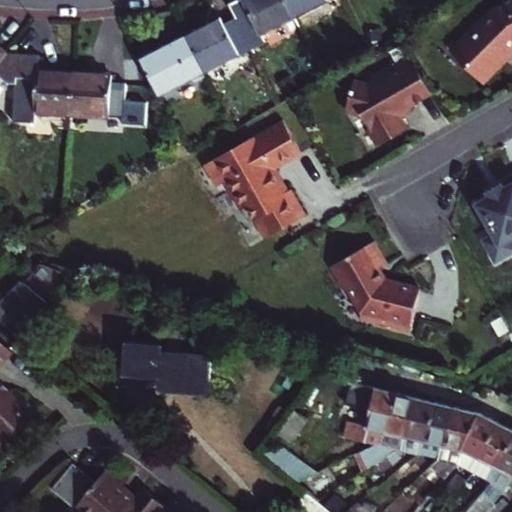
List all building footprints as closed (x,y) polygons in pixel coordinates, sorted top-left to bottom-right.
[(238,0),(234,3),(241,16),(257,47),(267,42),(265,37),(296,20),(286,0),(238,0)] [(286,0),(296,20),(334,0),(286,0)] [(467,67),(481,81),(503,58),(505,60),(511,51),(511,0),(507,0),(494,8),(480,22),(481,24),(458,47),(453,53),(467,67)] [(450,50),(453,53),(458,47),(481,24),(480,22),(494,8),(492,6),(450,50)] [(193,41),(209,72),(257,47),(241,16),(229,22),(225,15),(189,34),(193,41)] [(0,66),(13,50),(13,49),(0,39),(0,66)] [(143,58),(163,96),(209,72),(193,41),(180,47),(177,41),(143,58)] [(79,70),(44,68),(45,52),(13,50),(0,66),(0,68),(14,79),(19,80),(17,118),(36,119),(36,111),(76,113),(79,70)] [(503,58),(481,81),(484,84),(511,55),(511,51),(505,60),(503,58)] [(433,94),(411,56),(393,66),(392,65),(374,75),(371,85),(354,80),(346,110),(363,115),(370,127),(368,128),(378,146),(408,129),(400,115),(412,109),(410,107),(433,94)] [(79,70),(76,113),(126,116),(126,122),(150,124),(151,101),(129,100),(131,82),(117,81),(118,73),(79,70)] [(267,237),(306,215),(291,190),(287,192),(273,168),(302,152),(286,124),(257,140),(255,136),(206,164),(218,186),(227,181),(243,209),(249,205),(257,219),(267,237)] [(501,182),(486,191),(489,196),(476,204),(493,234),(483,240),(495,262),(511,251),(511,182),(504,187),(501,182)] [(251,223),(257,219),(249,205),(243,209),(251,223)] [(374,241),(331,266),(344,289),(347,287),(361,312),(369,314),(367,320),(409,331),(420,289),(385,280),(379,269),(387,264),(374,241)] [(369,314),(361,312),(359,318),(367,320),(369,314)] [(0,436),(7,443),(38,411),(23,397),(18,402),(7,391),(5,393),(0,387),(0,365),(15,350),(0,335),(0,436)] [(151,345),(150,381),(188,383),(187,395),(238,398),(241,357),(192,354),(192,348),(151,345)] [(2,380),(0,381),(0,387),(5,393),(7,391),(10,388),(2,380)] [(374,427),(384,430),(387,430),(397,392),(377,387),(369,424),(366,425),(363,435),(372,437),(374,427)] [(407,435),(416,396),(397,392),(387,430),(384,430),(381,439),(388,441),(390,431),(402,434),(407,435)] [(436,401),(416,396),(407,435),(402,434),(400,444),(408,445),(410,436),(423,439),(427,440),(436,401)] [(448,444),(457,406),(436,401),(427,440),(423,439),(421,448),(428,450),(431,441),(443,443),(448,444)] [(481,412),(457,406),(448,444),(443,443),(440,454),(449,456),(452,445),(464,448),(481,412)] [(481,412),(464,448),(477,455),(473,463),(478,466),(483,457),(481,456),(499,421),(481,412)] [(511,438),(511,428),(499,421),(481,456),(483,457),(496,464),(498,465),(511,438)] [(511,472),(511,438),(498,465),(496,464),(491,473),(497,476),(502,467),(511,472)] [(285,452),(277,466),(304,481),(312,468),(285,452)] [(75,460),(52,487),(76,507),(77,506),(83,511),(158,511),(166,504),(144,486),(137,495),(124,484),(128,480),(111,465),(98,480),(75,460)] [(495,481),(497,476),(491,473),(488,478),(491,479),(495,481)] [(331,511),(309,493),(292,511),(331,511)] [(497,505),(501,510),(510,499),(505,495),(497,505)] [(494,502),(485,511),(499,511),(501,510),(497,505),(494,502)]
